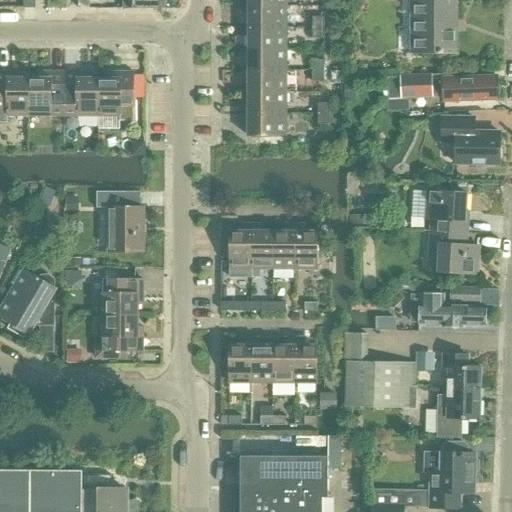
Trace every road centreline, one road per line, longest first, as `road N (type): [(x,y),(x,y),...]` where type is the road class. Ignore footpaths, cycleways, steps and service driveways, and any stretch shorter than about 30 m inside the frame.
road 1 (residential): [(186,390),(181,33)]
road 2 (residential): [(186,390),(51,389),(0,361)]
road 3 (residential): [(181,33),(0,32)]
road 4 (residential): [(196,511),(197,431),(186,390)]
